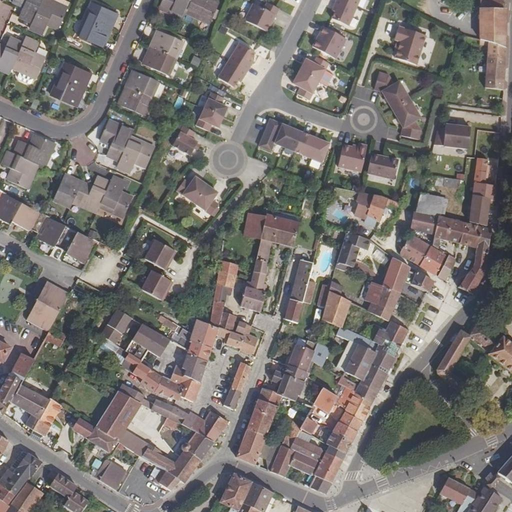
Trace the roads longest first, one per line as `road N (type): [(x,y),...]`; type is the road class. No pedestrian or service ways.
road 1 (residential): [(511,116),(499,260),(485,295),(415,369)]
road 2 (residential): [(148,0),(92,120),(55,133),(0,109)]
road 3 (residential): [(0,423),(132,511)]
road 4 (residential): [(415,369),(398,383),(346,497)]
road 5 (tertiary): [(482,441),(346,497)]
road 6 (residential): [(346,497),(314,504),(217,462)]
